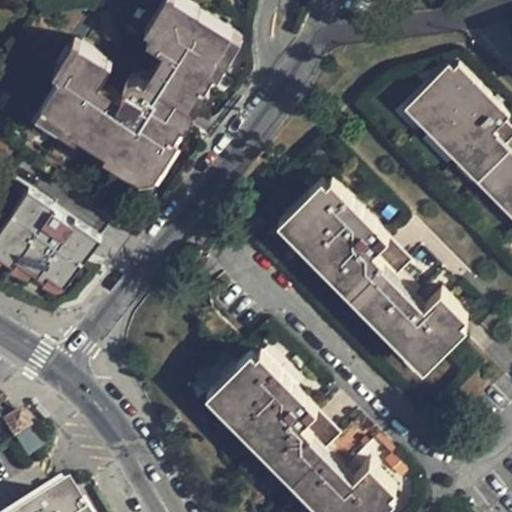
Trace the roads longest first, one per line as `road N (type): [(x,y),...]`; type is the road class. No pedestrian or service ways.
road 1 (residential): [(61,369),(281,74)]
road 2 (residential): [(307,39),(511,6)]
road 3 (tertiary): [(61,369),(119,433),(167,511)]
